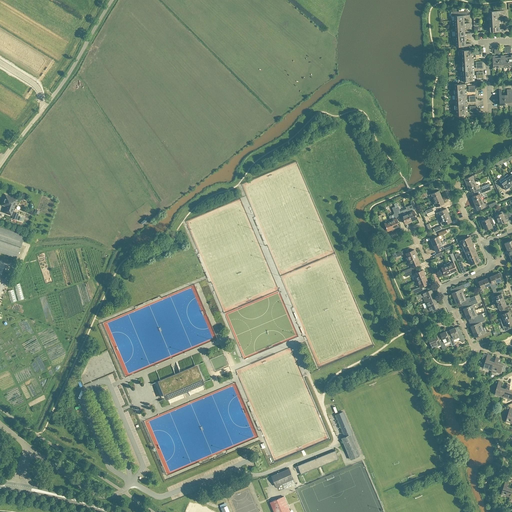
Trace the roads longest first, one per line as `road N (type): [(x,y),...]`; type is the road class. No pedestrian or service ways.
road 1 (unclassified): [(0,164),(111,0)]
road 2 (unclassified): [(131,483),(115,495),(93,494),(30,448)]
